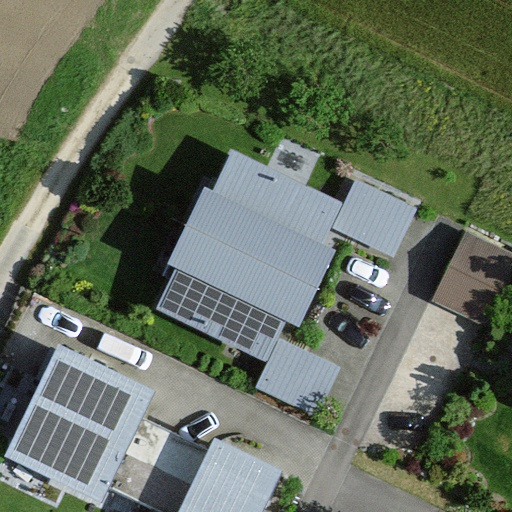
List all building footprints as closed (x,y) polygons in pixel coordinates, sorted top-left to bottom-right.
[(389,261),(413,212),(359,185),(347,210),(239,157),(164,309),(265,359),(252,385),(322,420),(348,367),(304,345),(354,244),(389,261)] [(491,324),(511,284),(511,257),(470,236),(438,296),(491,324)] [(155,391),(70,349),(18,455),(103,497),(155,391)] [(186,462),(206,427),(174,409),(154,444),(186,462)] [(264,511),(285,467),(218,438),(185,511),(264,511)]
